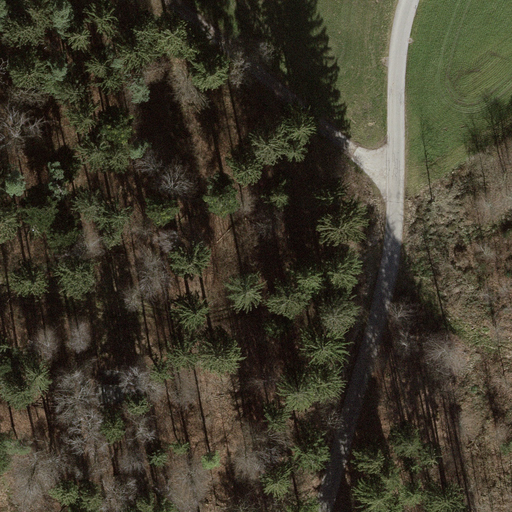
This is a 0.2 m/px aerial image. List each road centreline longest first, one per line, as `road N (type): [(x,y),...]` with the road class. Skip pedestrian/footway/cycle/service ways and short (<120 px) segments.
road 1 (unclassified): [(410,0),(398,50),(394,219),(383,297),(321,511)]
road 2 (track): [(171,0),(396,180)]
